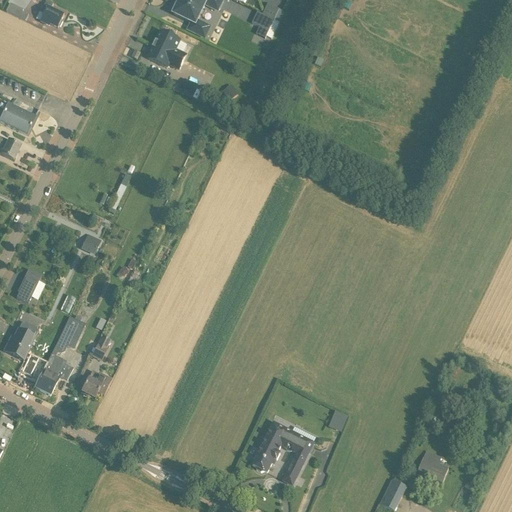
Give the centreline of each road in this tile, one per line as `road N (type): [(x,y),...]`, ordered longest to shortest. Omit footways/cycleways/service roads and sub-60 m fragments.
road 1 (residential): [(0,265),(129,0)]
road 2 (tertiary): [(235,511),(0,393)]
